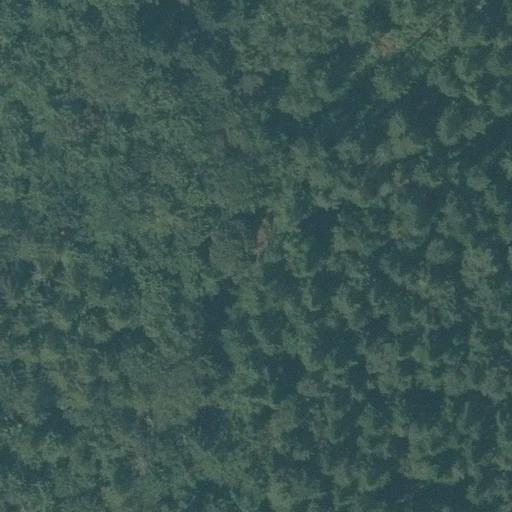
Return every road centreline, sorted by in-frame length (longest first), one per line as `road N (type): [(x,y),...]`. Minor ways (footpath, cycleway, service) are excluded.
road 1 (track): [(219,299),(339,0)]
road 2 (track): [(0,212),(219,299)]
road 3 (track): [(219,299),(136,511)]
